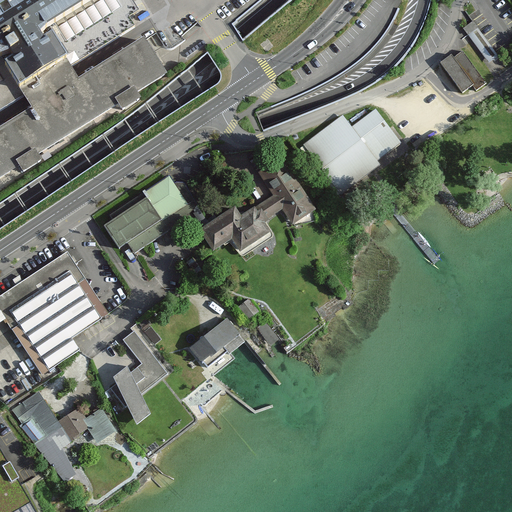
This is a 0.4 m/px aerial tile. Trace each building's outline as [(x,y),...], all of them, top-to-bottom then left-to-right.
[(0,130),(0,179),(164,80),(140,42),(78,80),(46,27),(89,0),(11,0),(0,7),(0,100),(22,87),(36,109),(0,130)] [(452,55),(440,64),(462,94),(473,86),(476,91),(487,84),(463,52),(454,58),(452,55)] [(342,117),(306,144),(342,192),(379,165),(374,159),(398,141),(375,111),(351,129),(342,117)] [(235,208),(199,231),(214,253),(232,242),(241,256),(272,236),(265,225),(285,212),(294,227),(318,212),(283,159),(260,174),(274,197),(241,218),(235,208)] [(170,180),(104,225),(128,260),(201,210),(182,182),(175,187),(170,180)] [(108,315),(67,253),(0,296),(0,313),(42,376),(58,366),(80,351),(72,339),(108,315)] [(251,296),(241,304),(251,317),(261,309),(251,296)] [(227,318),(191,348),(205,365),(242,335),(227,318)] [(169,374),(135,332),(123,341),(142,364),(107,392),(123,411),(127,407),(137,427),(152,415),(141,396),(169,374)] [(41,393),(16,409),(25,423),(32,419),(47,440),(63,429),(72,443),(89,431),(98,444),(119,431),(103,408),(89,417),(82,406),(60,421),(41,393)] [(37,511),(0,446),(0,511),(37,511)]
